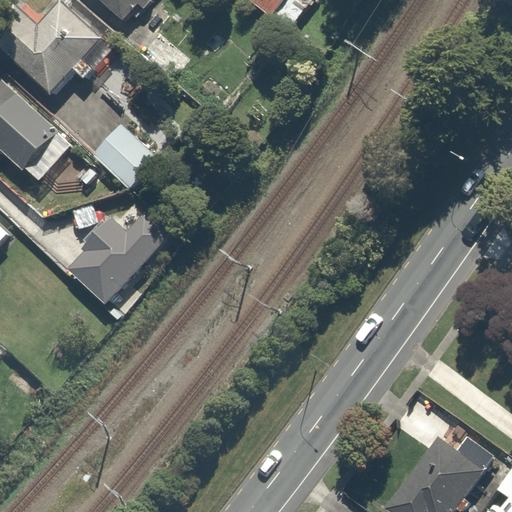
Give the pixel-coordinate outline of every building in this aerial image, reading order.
[(75,73),(86,83),(99,69),(88,59),(104,42),(57,0),(0,0),(0,46),(54,96),(75,73)] [(146,0),(101,0),(129,22),(146,0)] [(250,0),(292,29),(313,0),(250,0)] [(195,33),(156,2),(126,39),(165,70),(195,33)] [(0,163),(8,154),(40,183),(77,143),(0,74),(0,163)] [(159,154),(125,123),(97,154),(131,185),(159,154)] [(54,212),(21,185),(2,208),(35,235),(54,212)] [(174,236),(149,213),(133,231),(118,217),(86,252),(92,258),(77,273),(111,305),(174,236)] [(0,248),(14,232),(0,219),(0,248)] [(462,447),(446,434),(387,510),(389,511),(457,511),(483,479),(486,475),(502,455),(473,432),(462,447)] [(511,511),(511,501),(503,511),(511,511)]
